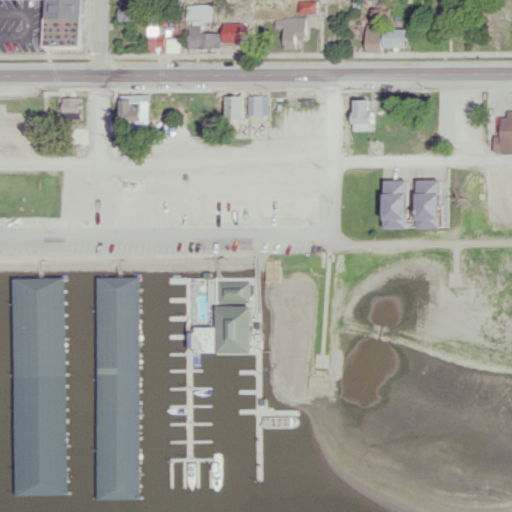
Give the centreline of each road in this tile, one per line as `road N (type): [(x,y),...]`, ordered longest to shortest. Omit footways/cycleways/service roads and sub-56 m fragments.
road 1 (primary): [(0,73),(511,67)]
road 2 (residential): [(0,156),(455,157)]
road 3 (residential): [(333,236),(0,235)]
road 4 (residential): [(333,236),(333,71)]
road 5 (residential): [(104,157),(102,0)]
